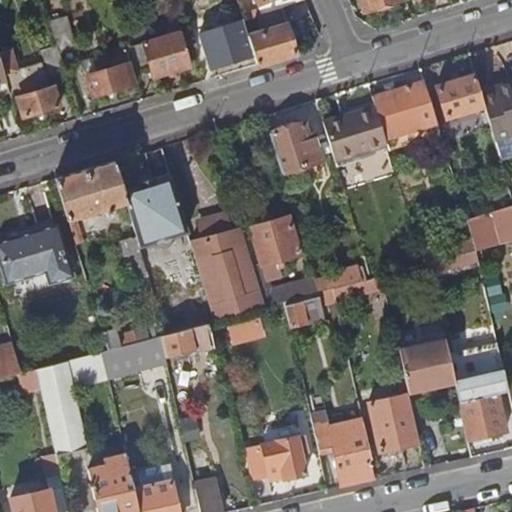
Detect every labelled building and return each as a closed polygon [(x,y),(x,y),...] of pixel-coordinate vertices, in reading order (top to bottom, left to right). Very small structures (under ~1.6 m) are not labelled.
[(259,0),(263,9),(245,15),(247,21),(247,22),(261,16),(284,7),(304,0),(259,0)] [(363,0),(368,12),(407,1),(406,0),(363,0)] [(252,37),(257,55),(260,64),(261,65),(299,54),(284,7),(261,16),(265,33),(252,37)] [(55,21),(65,51),(80,46),(71,16),(55,21)] [(205,35),(214,68),(257,55),(252,37),(247,22),(247,21),(205,35)] [(129,48),(137,74),(153,69),(156,77),(193,66),(183,32),(129,48)] [(48,51),(55,75),(69,71),(61,47),(48,51)] [(0,80),(9,78),(2,55),(0,48),(0,80)] [(97,65),(100,73),(90,77),(96,96),(139,82),(137,74),(129,48),(110,54),(112,60),(97,65)] [(21,98),(27,117),(64,106),(58,87),(52,88),(45,64),(21,71),(15,50),(2,55),(9,78),(16,100),(21,98)] [(86,62),(90,77),(100,73),(97,65),(112,60),(110,54),(86,62)] [(438,87),(448,117),(485,105),(483,98),(482,93),(476,75),(438,87)] [(485,105),(503,162),(511,159),(511,83),(495,89),(497,94),(483,98),(485,105)] [(411,85),(375,96),(378,106),(387,138),(439,122),(430,93),(415,98),(414,93),(411,85)] [(428,89),(414,93),(415,98),(430,93),(428,89)] [(482,93),(483,98),(497,94),(495,89),(482,93)] [(325,121),(338,162),(390,145),(387,138),(378,106),(325,121)] [(439,122),(387,138),(390,145),(391,151),(442,134),(439,122)] [(272,134),(285,173),(325,161),(318,138),(312,139),(307,123),(272,134)] [(58,179),(78,245),(86,243),(79,219),(129,203),(116,161),(58,179)] [(474,240),(477,251),(498,245),(489,215),(468,220),(474,240)] [(257,265),(270,306),(288,302),(296,299),(321,292),(318,282),(317,277),(273,289),(266,265),(279,261),(281,267),(287,266),(285,259),(302,254),(291,216),(253,227),(264,262),(257,265)] [(199,228),(203,241),(196,243),(220,320),(267,307),(242,230),(229,234),(224,220),(199,228)] [(0,245),(0,250),(11,284),(49,272),(53,283),(76,276),(59,226),(0,245)] [(246,229),(257,265),(264,262),(253,227),(246,229)] [(123,242),(135,279),(150,275),(139,237),(123,242)] [(453,246),(456,257),(477,251),(474,240),(453,246)] [(424,248),(429,264),(430,264),(448,259),(443,243),(424,248)] [(448,259),(430,264),(432,274),(480,262),(477,251),(456,257),(448,259)] [(346,274),(318,282),(321,292),(335,289),(365,281),(361,265),(345,270),(346,274)] [(335,289),(338,301),(387,289),(384,276),(374,278),(365,281),(335,289)] [(288,302),(294,327),(310,322),(308,317),(326,312),(321,297),(297,303),(296,299),(288,302)] [(228,322),(234,344),(268,334),(262,313),(228,322)] [(162,335),(168,359),(216,347),(212,328),(211,323),(168,334),(162,335)] [(212,328),(216,347),(230,343),(226,325),(212,328)] [(106,334),(111,350),(139,342),(136,331),(120,335),(119,331),(106,334)] [(105,352),(109,366),(111,378),(169,364),(168,359),(162,335),(139,342),(111,350),(105,352)] [(400,349),(408,382),(410,392),(456,381),(450,355),(447,339),(400,349)] [(484,346),(491,380),(474,383),(467,351),(450,355),(456,381),(469,440),(504,432),(506,438),(511,436),(511,399),(510,390),(499,393),(495,379),(507,376),(499,343),(484,346)] [(0,380),(20,375),(24,374),(15,345),(0,349),(0,380)] [(467,351),(474,383),(491,380),(484,346),(467,351)] [(43,389),(59,456),(89,448),(75,387),(73,376),(109,366),(105,352),(38,370),(43,389)] [(73,376),(75,387),(111,378),(109,366),(73,376)] [(20,375),(26,394),(43,389),(38,370),(24,374),(20,375)] [(495,379),(499,393),(510,390),(507,379),(507,376),(495,379)] [(371,403),(382,452),(422,443),(410,392),(408,382),(402,383),(405,395),(371,403)] [(336,451),(344,487),(376,480),(371,461),(375,460),(365,418),(330,426),(329,422),(315,425),(322,454),(336,451)] [(249,447),(255,475),(271,472),(273,479),(286,477),(286,478),(307,474),(298,436),(249,447)] [(90,468),(100,511),(141,511),(137,490),(128,454),(106,460),(107,464),(90,468)] [(154,479),(174,475),(171,463),(151,467),(154,479)] [(12,499),(15,511),(72,511),(61,464),(45,467),(51,490),(12,499)] [(137,490),(141,511),(180,511),(174,482),(137,490)] [(224,511),(218,485),(198,490),(203,511),(224,511)]
